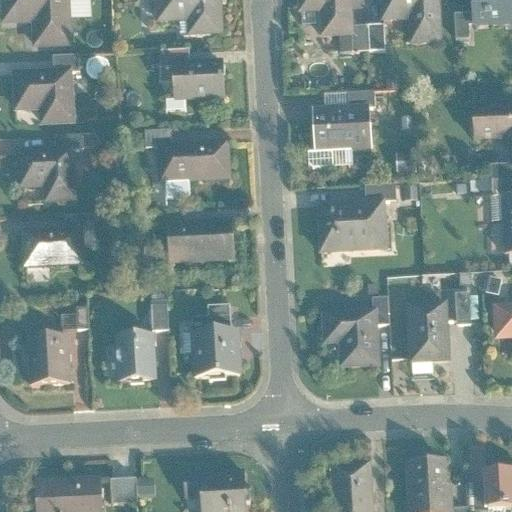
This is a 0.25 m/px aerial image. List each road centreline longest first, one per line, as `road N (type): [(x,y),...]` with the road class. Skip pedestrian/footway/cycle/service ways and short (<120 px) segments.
road 1 (residential): [(286,425),(264,0)]
road 2 (residential): [(286,425),(0,441)]
road 3 (residential): [(511,420),(286,425)]
